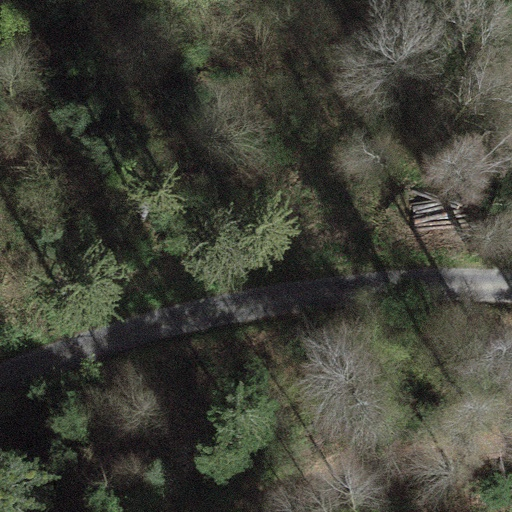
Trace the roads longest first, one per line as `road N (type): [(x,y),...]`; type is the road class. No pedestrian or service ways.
road 1 (unclassified): [(0,378),(128,329),(210,310),(310,293),(511,288)]
road 2 (track): [(511,441),(239,511)]
